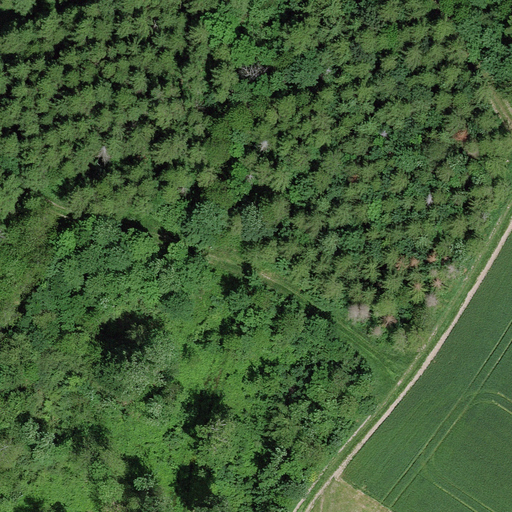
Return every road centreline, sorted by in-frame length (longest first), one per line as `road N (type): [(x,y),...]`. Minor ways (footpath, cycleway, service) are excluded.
road 1 (track): [(0,174),(51,202),(232,265),(314,306),(407,376)]
road 2 (track): [(511,210),(389,402),(302,511)]
road 3 (track): [(511,112),(437,0)]
